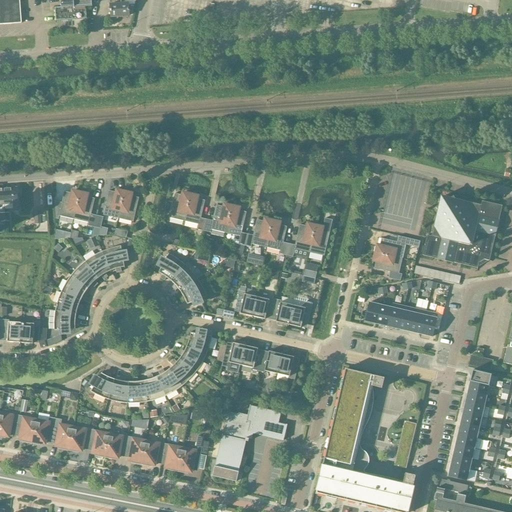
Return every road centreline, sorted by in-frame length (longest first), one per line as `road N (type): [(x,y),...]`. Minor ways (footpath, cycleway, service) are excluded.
road 1 (residential): [(267,511),(0,458)]
road 2 (unclassified): [(136,49),(405,31)]
road 3 (residential): [(155,168),(377,157)]
road 4 (residential): [(333,352),(377,157)]
road 5 (primary): [(172,511),(0,478)]
road 6 (residential): [(295,511),(333,352)]
road 7 (residential): [(333,352),(175,317)]
road 8 (residential): [(0,179),(155,168)]
road 9 (residential): [(377,157),(511,192)]
road 10 (unclassified): [(0,60),(136,49)]
road 11 (residential): [(449,379),(417,511)]
road 12 (residential): [(449,379),(469,288),(511,281)]
